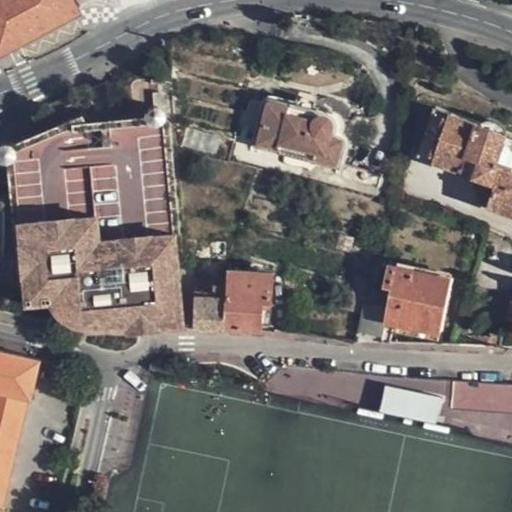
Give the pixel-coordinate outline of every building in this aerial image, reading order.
[(0,0),(0,47),(73,9),(77,9),(72,0),(0,0)] [(159,296),(178,293),(160,112),(159,107),(155,101),(151,100),(147,101),(144,104),(142,111),(82,116),(77,109),(10,143),(6,143),(0,144),(0,155),(0,156),(4,158),(10,159),(12,180),(26,304),(48,300),(58,317),(64,320),(71,323),(81,324),(96,325),(96,305),(159,296)] [(235,137),(229,162),(380,201),(385,176),(345,166),(356,124),(336,118),(338,106),(323,102),(318,116),(309,114),(306,108),(276,101),(270,101),(268,103),(257,143),(235,137)] [(511,133),(437,107),(420,155),(498,182),(489,207),(511,214),(511,133)] [(401,268),(396,290),(408,292),(405,304),(393,302),(387,323),(443,334),(457,277),(420,268),(419,272),(401,268)] [(367,295),(371,276),(357,273),(353,292),(367,295)] [(193,329),(224,330),(225,282),(195,283),(193,329)] [(363,311),(359,331),(383,337),(387,323),(393,302),(396,290),(387,287),(384,298),(367,295),(363,311)] [(396,290),(393,302),(405,304),(408,292),(396,290)] [(363,311),(367,295),(353,292),(349,309),(363,311)] [(182,326),(178,293),(159,296),(96,305),(96,325),(182,326)] [(261,331),(270,331),(272,303),(263,303),(261,331)] [(41,359),(0,349),(0,511),(5,511),(7,505),(3,504),(27,397),(32,398),(41,359)] [(414,400),(316,379),(312,399),(408,420),(414,400)] [(511,385),(452,383),(451,412),(511,413),(511,385)]
